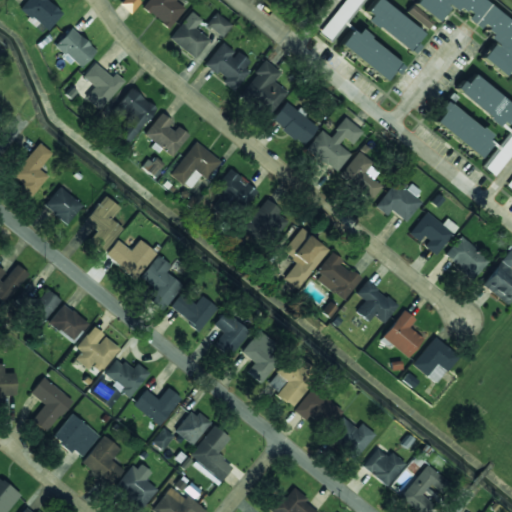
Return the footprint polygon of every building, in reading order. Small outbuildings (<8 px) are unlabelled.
[(61,14),(45,0),(25,0),(19,9),(46,32),(61,14)] [(122,0),(119,5),(131,14),(140,1),(137,0),(122,0)] [(184,9),(174,1),(175,0),(148,0),(142,8),(168,29),(184,9)] [(345,0),(320,33),(331,41),(362,0),(345,0)] [(412,55),(419,47),(415,44),(423,34),(380,0),(377,0),(363,18),(412,55)] [(511,23),(481,0),(417,0),(414,4),(437,23),(451,5),(467,17),(466,18),(494,40),(480,59),(503,77),(511,65),(511,23)] [(406,13),(427,29),(433,22),(412,5),(406,13)] [(209,40),(194,29),(201,20),(189,12),(169,40),(195,59),(209,40)] [(231,26),(215,13),(206,25),(221,37),(231,26)] [(80,68),(95,52),(71,28),(52,47),(70,64),(73,61),(80,68)] [(340,47),(384,82),(391,73),(395,76),(403,66),(355,28),(340,47)] [(234,53),(221,43),(204,65),(224,80),(221,83),(232,91),(252,64),(236,51),(234,53)] [(280,73),(264,61),(241,92),(270,114),(286,92),(273,82),(280,73)] [(93,87),(83,98),(99,111),(123,81),(114,74),(111,78),(93,63),(81,77),(93,87)] [(453,90),(501,128),(511,114),(511,107),(471,75),(464,84),(460,81),(453,90)] [(111,111),(125,122),(113,138),(126,148),(155,108),(128,88),(111,111)] [(477,158),(492,139),(447,102),(431,121),(477,158)] [(302,146),(316,128),(284,103),(270,121),(302,146)] [(173,125),(174,124),(159,113),(143,135),(172,157),(187,135),(173,125)] [(361,131),(343,118),(329,138),(319,131),(306,150),(337,171),(349,154),(337,145),(342,138),(352,145),(361,131)] [(511,157),(511,133),(486,170),(497,178),(511,157)] [(9,178),(31,196),(47,177),(38,169),(51,154),(38,143),(9,178)] [(338,177),(370,201),(381,186),(363,174),(371,162),(357,152),(338,177)] [(141,169),(151,177),(161,165),(151,157),(141,169)] [(239,212),(256,193),(229,168),(212,188),(239,212)] [(404,223),(421,202),(415,197),(419,191),(409,184),(405,189),(395,182),(374,207),(385,216),(390,211),(404,223)] [(43,206),(66,225),(82,206),(59,187),(43,206)] [(97,231),(87,244),(101,255),(121,228),(110,220),(118,208),(103,196),(84,222),(97,231)] [(255,239),(262,231),(271,238),(286,219),(264,201),(242,229),(255,239)] [(441,225),(425,212),(407,234),(420,245),(421,244),(434,255),(457,228),(446,219),(441,225)] [(327,249),(299,229),(282,252),(295,262),(283,279),(297,290),(327,249)] [(471,280),(488,262),(460,236),(443,254),(471,280)] [(155,254),(138,240),(128,251),(116,240),(104,255),(133,280),(155,254)] [(480,285),(505,305),(511,296),(511,272),(511,271),(511,270),(511,250),(510,249),(480,285)] [(312,280),(344,301),(361,275),(329,255),(312,280)] [(164,273),(170,266),(155,256),(139,279),(152,287),(145,298),(162,311),(181,285),(164,273)] [(13,263),(5,273),(0,269),(0,300),(5,304),(28,274),(13,263)] [(354,312),(367,322),(372,316),(381,324),(396,306),(365,281),(354,294),(363,301),(354,312)] [(42,322),(59,300),(45,289),(28,311),(42,322)] [(215,308),(200,296),(194,304),(179,294),(168,309),(199,331),(215,308)] [(88,324),(62,304),(47,323),(72,343),(88,324)] [(248,332),(223,311),(212,325),(220,332),(213,342),(229,355),(248,332)] [(414,320),(401,311),(381,339),(407,358),(422,339),(408,328),(414,320)] [(102,337),(103,335),(91,326),(75,349),(79,352),(74,360),(87,370),(90,366),(100,373),(118,348),(102,337)] [(436,364),(444,372),(457,358),(434,338),(410,364),(425,377),(436,364)] [(240,352),(253,363),(246,372),(259,383),(277,362),(250,339),(240,352)] [(136,364),(131,370),(115,358),(103,375),(122,389),(120,393),(129,399),(148,373),(136,364)] [(317,373),(298,358),(290,368),(284,363),(267,385),(277,393),(275,396),(291,407),(317,373)] [(14,373),(3,374),(3,364),(0,364),(0,395),(15,395),(14,373)] [(412,388),(417,380),(405,373),(400,381),(412,388)] [(71,402),(42,377),(29,393),(43,405),(30,421),(45,433),(71,402)] [(91,395),(109,408),(119,395),(100,382),(91,395)] [(158,427),(180,399),(167,388),(157,400),(144,390),(132,405),(158,427)] [(340,410),(310,388),(293,412),(305,420),(310,413),(328,426),(340,410)] [(192,410),(173,431),(190,446),(209,425),(192,410)] [(98,434),(68,414),(51,439),(70,453),(72,451),(82,457),(98,434)] [(360,423),(355,429),(343,418),(328,435),(354,458),(374,436),(360,423)] [(228,438),(212,425),(186,460),(218,484),(231,466),(216,455),(228,438)] [(151,442),(161,451),(173,437),(162,428),(151,442)] [(110,461),(118,449),(101,436),(80,464),(108,486),(121,470),(110,461)] [(389,453),(387,456),(376,448),(361,469),(388,487),(404,463),(389,453)] [(444,480),(424,465),(398,498),(415,511),(419,511),(428,502),(420,496),(428,485),(436,491),(444,480)] [(143,508),(157,487),(128,467),(114,488),(143,508)] [(0,511),(5,511),(19,495),(0,480),(0,511)] [(205,511),(185,496),(184,497),(170,486),(149,511),(205,511)] [(317,511),(319,511),(291,490),(284,498),(279,494),(267,510),(269,511),(317,511)]
